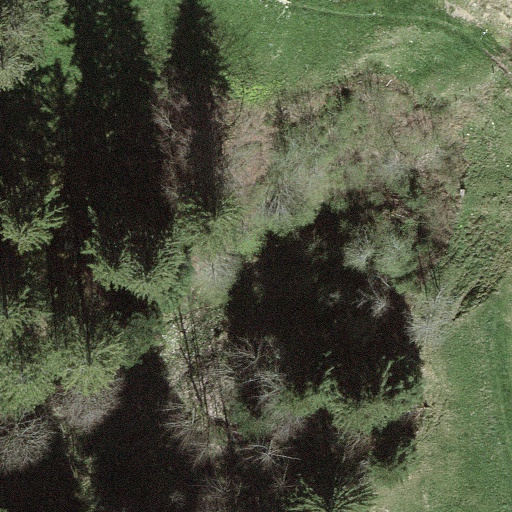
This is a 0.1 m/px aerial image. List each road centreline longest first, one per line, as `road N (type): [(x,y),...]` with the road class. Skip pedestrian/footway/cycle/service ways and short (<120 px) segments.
road 1 (track): [(314,0),(432,11),(469,23),(511,57)]
road 2 (track): [(511,290),(499,356),(511,442)]
